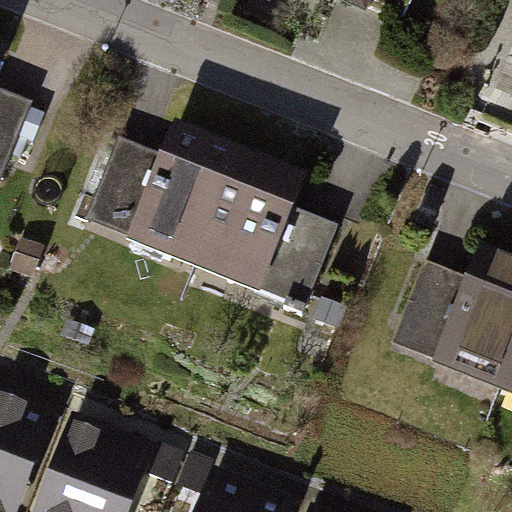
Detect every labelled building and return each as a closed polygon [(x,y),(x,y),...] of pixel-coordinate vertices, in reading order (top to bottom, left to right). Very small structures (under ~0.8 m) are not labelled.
[(371,0),(328,0),(365,15),(371,0)] [(0,52),(0,51),(0,181),(32,103),(0,90),(0,52)] [(197,265),(243,150),(172,121),(159,154),(121,139),(87,221),(197,265)] [(307,175),(243,150),(197,265),(305,308),(338,227),(293,209),(307,175)] [(502,388),(511,363),(511,257),(478,244),(464,277),(426,262),(393,344),(502,388)] [(511,363),(502,388),(511,391),(511,363)] [(24,511),(59,412),(0,391),(0,511),(24,511)] [(131,511),(155,453),(71,419),(33,511),(131,511)] [(288,511),(292,503),(213,473),(197,511),(288,511)]
